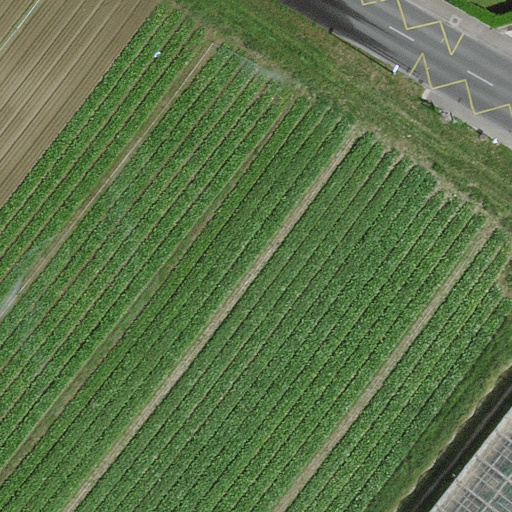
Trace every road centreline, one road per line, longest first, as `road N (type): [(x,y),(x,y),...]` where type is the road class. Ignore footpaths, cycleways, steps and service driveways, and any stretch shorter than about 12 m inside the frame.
road 1 (track): [(511,193),(212,0)]
road 2 (track): [(397,511),(511,365)]
road 3 (tertiary): [(496,87),(343,0)]
